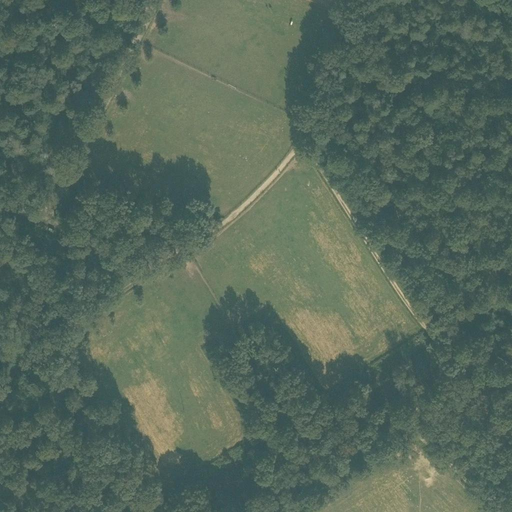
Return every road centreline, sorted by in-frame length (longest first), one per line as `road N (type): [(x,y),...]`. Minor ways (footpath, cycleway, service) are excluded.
road 1 (track): [(496,511),(415,429),(413,410),(439,377),(441,349),(301,137)]
road 2 (unclassified): [(40,211),(56,199),(157,0)]
road 3 (track): [(301,137),(363,85),(397,76),(511,101)]
road 4 (track): [(301,137),(226,220),(141,275)]
road 5 (track): [(141,275),(0,384)]
road 6 (track): [(343,0),(301,137)]
road 7 (track): [(141,275),(40,211)]
